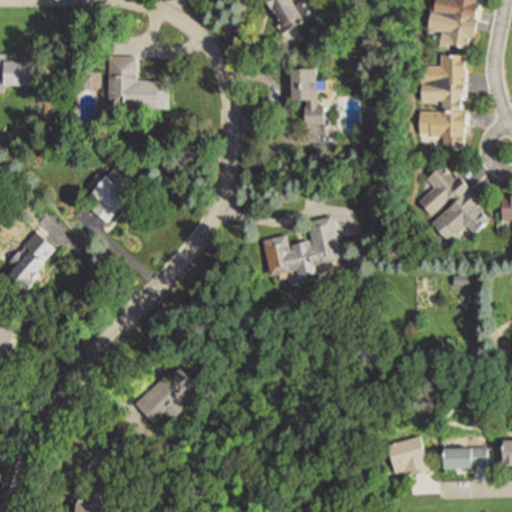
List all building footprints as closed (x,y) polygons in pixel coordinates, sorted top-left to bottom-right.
[(299,0),(309,0),(317,14),(303,22),(302,20),(283,30),(277,19),(275,20),(273,15),(274,15),(265,0),(294,0),(296,2),(299,0)] [(453,29),(431,25),(434,7),(438,8),(439,0),(486,0),(480,35),(472,33),(472,34),(475,34),(474,40),(470,40),(469,44),(457,42),(457,43),(452,42),(451,46),(443,44),(445,31),(452,32),(453,29)] [(0,51),(10,51),(10,58),(38,59),(37,83),(6,83),(6,92),(0,91),(0,51)] [(111,53),(139,54),(138,77),(171,78),(171,106),(110,105),(111,53)] [(440,56),(462,57),(462,99),(458,99),(458,113),(462,113),(461,150),(440,150),(440,138),(416,138),(416,112),(439,112),(439,102),(419,102),(420,68),(440,68),(440,56)] [(292,66),(318,65),(320,104),(326,104),(327,122),(305,123),(304,104),(308,104),(307,99),(293,99),(292,66)] [(123,155),(146,173),(109,222),(92,209),(101,197),(93,191),(107,173),(108,174),(123,155)] [(424,180),(438,167),(451,181),(454,178),(467,191),(460,197),(484,224),(468,238),(460,229),(441,245),(426,227),(448,208),(443,203),(426,218),(415,205),(432,190),(424,180)] [(274,273),(265,239),(288,233),(292,248),(294,247),(293,242),(310,237),(312,243),(315,242),(309,219),(333,213),(344,256),(317,263),(319,270),(302,275),(300,266),(274,273)] [(44,234),(58,247),(48,257),(52,261),(29,287),(11,271),(15,266),(9,261),(21,248),(22,249),(30,240),(35,244),(44,234)] [(455,273),(472,273),(472,285),(455,285),(455,273)] [(0,305),(22,319),(15,330),(17,332),(3,355),(0,353),(0,305)] [(134,402),(164,376),(166,379),(182,365),(197,383),(183,395),(187,399),(185,408),(179,413),(169,412),(168,411),(157,421),(140,403),(137,405),(134,402)] [(428,469),(429,472),(412,477),(411,474),(405,475),(403,472),(395,474),(387,447),(419,438),(427,465),(428,469)] [(511,443),(511,469),(503,469),(503,467),(501,468),(501,443),(511,443)] [(486,449),(486,466),(470,466),(470,473),(444,473),(444,449),(470,449),(486,449)] [(115,479),(105,504),(104,511),(78,511),(79,498),(88,499),(98,473),(115,479)]
